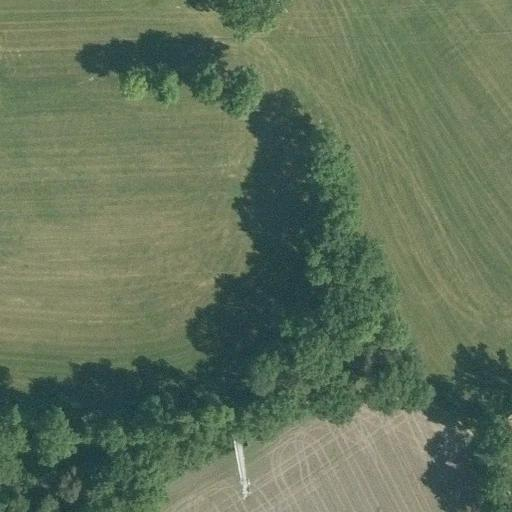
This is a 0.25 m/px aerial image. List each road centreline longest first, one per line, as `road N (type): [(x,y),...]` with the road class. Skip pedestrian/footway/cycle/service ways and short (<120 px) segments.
road 1 (track): [(511,487),(472,420),(423,383),(350,364),(280,381),(175,426)]
road 2 (track): [(175,426),(0,429)]
road 3 (track): [(175,426),(120,464),(82,511)]
